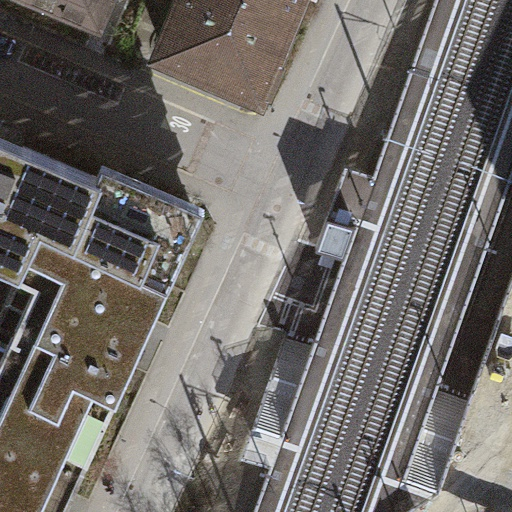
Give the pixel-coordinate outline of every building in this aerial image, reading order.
[(117,0),(82,0),(113,12),(117,0)] [(292,0),(182,0),(163,47),(269,90),(284,54),(271,49),(292,0)] [(39,228),(164,285),(202,204),(153,181),(101,160),(94,175),(0,135),(0,264),(19,273),(39,228)] [(0,312),(0,412),(88,452),(164,285),(39,228),(19,273),(0,312)] [(60,511),(88,452),(0,412),(0,511),(60,511)]
